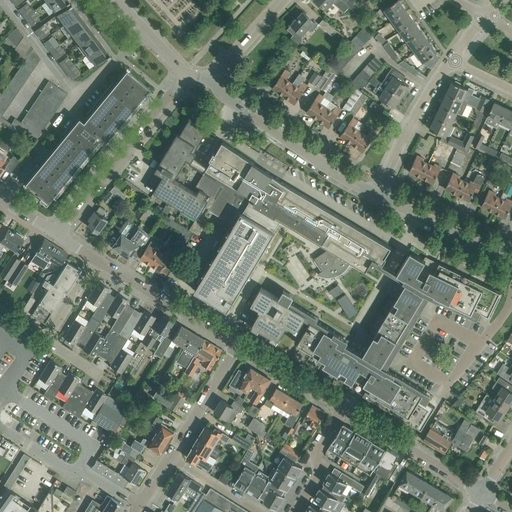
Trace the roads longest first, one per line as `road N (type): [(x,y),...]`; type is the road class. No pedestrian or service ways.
road 1 (residential): [(56,234),(182,76)]
road 2 (residential): [(375,195),(236,105),(214,77)]
road 3 (residential): [(238,344),(96,259)]
road 4 (residential): [(480,345),(437,322),(413,362),(448,383),(467,362)]
road 5 (residential): [(483,488),(343,407)]
road 6 (residential): [(375,195),(452,60)]
road 7 (residential): [(168,457),(238,344)]
road 8 (residential): [(343,407),(238,344)]
